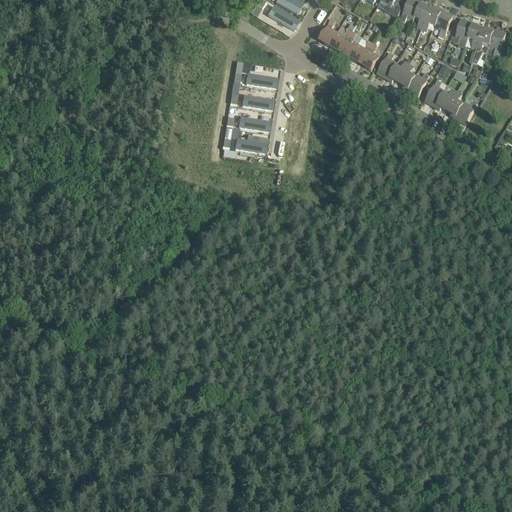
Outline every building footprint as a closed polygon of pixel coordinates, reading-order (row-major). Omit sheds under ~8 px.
[(270,0),(270,1),(296,16),(300,10),(289,3),(290,0),(270,0)] [(383,0),(381,3),(387,6),(383,12),(397,20),(404,5),(397,0),(383,0)] [(409,0),(400,22),(411,27),(420,4),(411,0),(409,0)] [(261,1),(257,8),(262,11),(266,4),(261,1)] [(417,29),(422,31),(430,11),(425,9),(426,6),(420,4),(411,27),(412,27),(413,25),(418,27),(417,29)] [(272,7),(266,18),(293,34),(299,24),(272,7)] [(430,11),(422,31),(427,33),(430,26),(436,28),(442,13),(437,11),(436,13),(430,11)] [(442,13),(436,28),(435,31),(441,33),(439,38),(444,41),(453,18),(442,13)] [(465,51),(468,41),(472,25),(461,21),(456,39),(454,44),(454,45),(459,46),(458,49),(465,51)] [(335,24),(331,22),(320,41),(325,43),(324,45),(329,48),(337,34),(331,31),(335,24)] [(472,25),(468,41),(473,42),(471,50),(476,52),(483,31),(477,29),(478,26),(472,25)] [(483,31),(476,52),(472,65),(477,67),(484,54),(487,55),(488,50),(489,50),(495,32),(489,30),(488,32),(483,31)] [(340,36),(337,34),(329,48),(332,50),(336,52),(337,50),(341,53),(352,33),(347,31),(343,38),(340,36)] [(495,32),(489,50),(495,52),(494,57),(499,59),(506,35),(495,32)] [(357,36),(352,33),(341,53),(345,55),(344,57),(350,60),(358,47),(353,43),(357,36)] [(365,50),(358,47),(350,60),(357,64),(358,62),(360,63),(362,65),(373,46),(370,44),(369,43),(365,50)] [(378,49),(373,46),(362,65),(366,67),(365,69),(372,73),(380,59),(374,55),(378,49)] [(395,67),(396,65),(392,62),(394,57),(390,55),(387,59),(386,59),(377,76),(387,82),(395,67)] [(458,68),(460,62),(453,60),(451,65),(458,68)] [(405,63),(401,71),(395,67),(387,82),(392,85),(393,82),(398,85),(409,66),(407,64),(405,63)] [(235,76),(241,77),(243,65),(239,64),(237,64),(235,76)] [(409,66),(398,85),(404,88),(402,91),(407,93),(416,79),(410,76),(414,69),(409,66)] [(443,67),(438,76),(441,78),(444,74),(449,77),(452,72),(443,67)] [(247,74),(245,86),(277,91),(279,79),(247,74)] [(417,77),(416,79),(407,93),(418,99),(427,83),(430,78),(425,75),(422,80),(417,77)] [(459,75),(456,81),(462,85),(465,79),(459,75)] [(435,109),(443,95),(448,88),(438,82),(435,87),(434,87),(425,103),(435,109)] [(443,95),(435,109),(440,112),(441,110),(446,113),(458,94),(453,91),(449,98),(443,95)] [(458,94),(446,113),(452,116),(450,118),(455,121),(465,105),(464,104),(463,106),(458,104),(462,96),(458,94)] [(243,96),(241,108),(273,113),(275,102),(243,96)] [(465,105),(455,121),(466,127),(475,111),(475,110),(478,105),(473,103),(470,108),(465,105)] [(240,117),(238,129),(270,135),(272,123),(240,117)] [(238,136),(236,148),(265,153),(267,141),(238,136)] [(229,150),(229,152),(235,153),(237,141),(231,140),(231,142),(229,150)]
